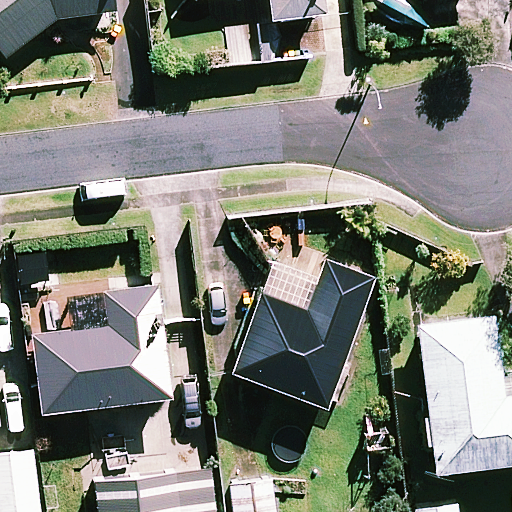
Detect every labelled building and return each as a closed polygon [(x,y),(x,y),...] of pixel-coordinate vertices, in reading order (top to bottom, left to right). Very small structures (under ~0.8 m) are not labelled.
[(0,0),(0,54),(2,57),(56,20),(116,15),(114,0),(0,0)] [(268,0),(271,23),(321,17),(319,0),(268,0)] [(371,280),(323,263),(307,310),(260,294),(231,376),(325,409),(371,280)] [(169,400),(155,286),(103,293),(108,329),(31,338),(41,415),(169,400)] [(511,379),(499,381),(493,319),(418,326),(433,474),(511,465),(511,379)] [(205,439),(201,394),(178,396),(182,441),(205,439)] [(37,511),(33,452),(0,454),(0,511),(37,511)] [(214,511),(210,456),(93,466),(96,511),(214,511)] [(273,511),(271,481),(229,484),(231,511),(273,511)]
